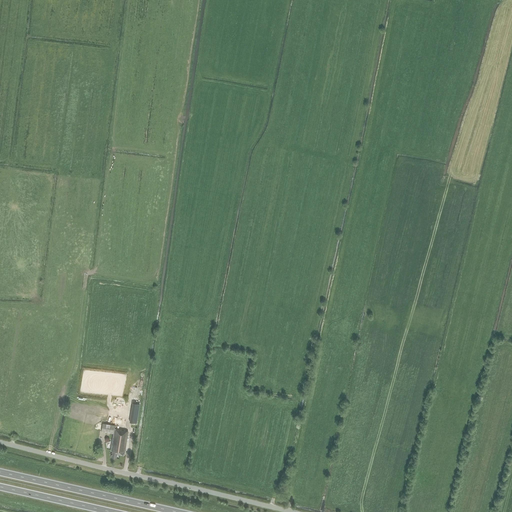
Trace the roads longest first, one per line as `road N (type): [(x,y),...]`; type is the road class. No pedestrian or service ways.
road 1 (unclassified): [(290,511),(0,442)]
road 2 (trunk): [(175,511),(0,472)]
